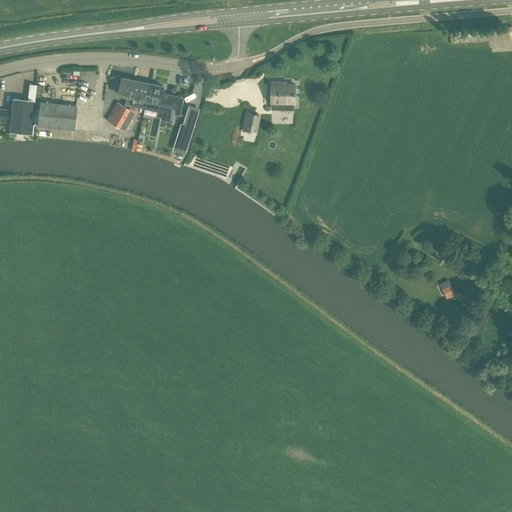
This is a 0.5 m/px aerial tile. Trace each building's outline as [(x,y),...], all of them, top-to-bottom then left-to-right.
[(124,105),(130,108),(132,101),(136,80),(122,77),(122,78),(116,77),(114,86),(120,87),(119,94),(126,95),(124,105)] [(132,101),(145,104),(150,83),(136,80),(132,101)] [(298,87),(296,87),(296,85),(283,84),(283,82),(272,82),(271,102),(295,103),(295,102),(297,102),(297,109),(305,109),(304,87),(298,87)] [(150,83),(145,104),(175,111),(178,97),(162,94),(164,86),(150,83)] [(61,103),(68,104),(69,91),(63,91),(61,103)] [(12,98),(11,110),(3,109),(5,120),(10,121),(9,130),(32,132),(33,124),(30,124),(33,100),(12,98)] [(61,103),(39,101),(37,125),(73,128),(75,104),(68,104),(61,103)] [(130,108),(124,105),(118,101),(107,120),(118,126),(119,127),(126,116),(125,115),(130,108)] [(174,149),(187,153),(201,107),(189,103),(174,149)] [(126,116),(119,127),(121,128),(124,131),(136,112),(130,108),(125,115),(126,116)] [(273,122),(294,123),(294,109),(273,108),(273,122)] [(260,115),(246,110),(242,131),(256,133),(260,115)] [(447,298),(455,294),(450,284),(442,289),(447,298)]
